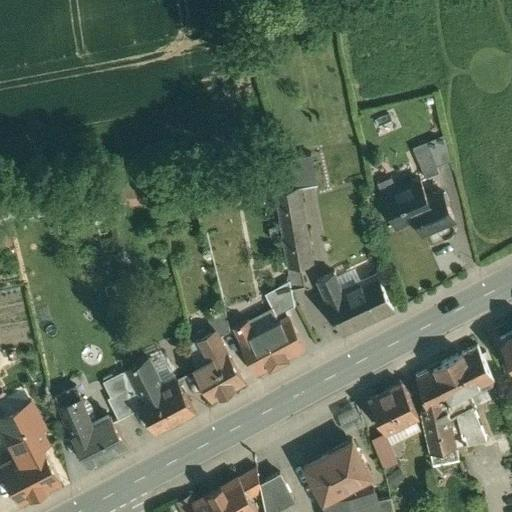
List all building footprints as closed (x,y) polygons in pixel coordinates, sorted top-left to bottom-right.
[(453,159),(441,134),(412,146),(424,172),(453,159)] [(311,152),(279,157),(284,187),(274,188),(288,265),(301,262),(313,260),(300,185),(316,182),(311,152)] [(257,161),(235,167),(237,177),(259,172),(257,161)] [(219,168),(193,172),(195,187),(221,183),(219,168)] [(148,175),(90,184),(94,207),(151,199),(148,175)] [(419,177),(382,193),(395,222),(413,215),(432,206),(427,194),(419,177)] [(420,231),(450,218),(437,189),(427,194),(432,206),(413,215),(420,231)] [(66,190),(5,200),(8,215),(29,211),(69,205),(66,190)] [(5,200),(0,200),(0,223),(1,227),(10,226),(8,215),(5,200)] [(301,262),(288,265),(290,279),(292,287),(305,284),(301,262)] [(377,272),(343,289),(334,271),(317,278),(342,332),(394,307),(377,272)] [(290,279),(265,292),(278,318),(288,313),(286,309),(295,305),(293,301),(294,300),(292,287),(290,279)] [(225,307),(207,314),(214,328),(215,328),(219,335),(230,329),(225,307)] [(278,318),(254,331),(247,318),(233,325),(240,338),(239,339),(256,373),(305,348),(305,347),(288,313),(278,318)] [(214,328),(199,337),(210,356),(194,365),(212,397),(244,380),(219,335),(215,328),(214,328)] [(511,328),(499,335),(511,359),(511,328)] [(477,343),(440,361),(439,359),(417,370),(418,372),(416,373),(428,408),(467,390),(479,384),(483,387),(492,382),(492,378),(494,377),(477,343)] [(147,357),(128,367),(143,396),(163,385),(147,357)] [(29,368),(6,373),(11,398),(34,394),(29,368)] [(111,395),(107,396),(118,418),(131,411),(124,368),(104,379),(111,395)] [(143,396),(139,398),(155,428),(194,407),(177,378),(163,385),(143,396)] [(401,380),(369,396),(386,430),(418,415),(401,380)] [(467,390),(428,408),(420,410),(432,462),(459,456),(457,445),(449,415),(473,403),(467,390)] [(79,396),(61,404),(73,433),(91,424),(79,396)] [(486,438),(473,403),(449,415),(457,445),(486,438)] [(73,433),(72,433),(88,465),(127,445),(111,413),(91,424),(73,433)] [(371,437),(384,464),(399,457),(386,430),(371,437)] [(395,511),(391,494),(379,497),(377,485),(330,497),(374,474),(353,433),(302,461),(313,482),(323,500),(325,511),(395,511)] [(511,451),(508,436),(497,438),(501,456),(511,453),(511,451)] [(41,443),(1,463),(20,500),(59,479),(41,443)] [(257,464),(243,473),(254,492),(262,488),(260,480),(257,464)] [(399,467),(388,475),(393,483),(405,475),(399,467)] [(268,511),(296,497),(281,469),(260,480),(262,488),(266,511),(268,511)] [(238,473),(193,500),(199,511),(250,511),(258,508),(238,473)]
